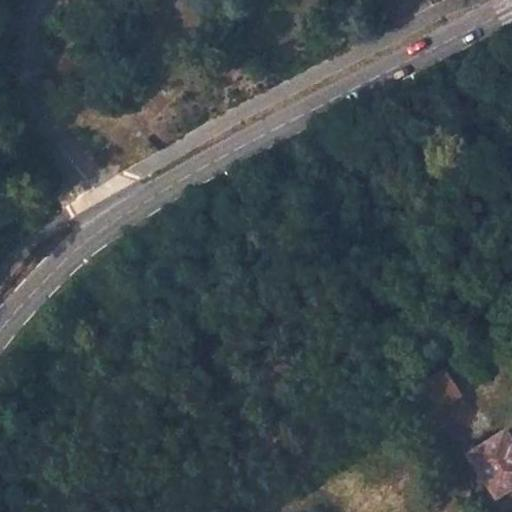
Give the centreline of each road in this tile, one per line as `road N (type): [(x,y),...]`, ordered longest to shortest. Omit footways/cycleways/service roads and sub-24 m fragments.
road 1 (tertiary): [(0,331),(54,267),(113,220),(511,8)]
road 2 (track): [(254,511),(406,425)]
